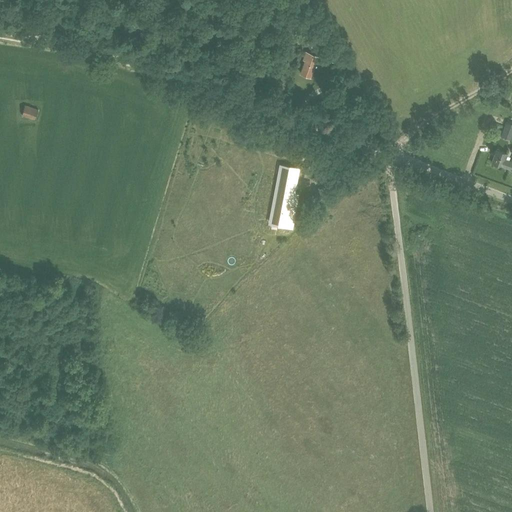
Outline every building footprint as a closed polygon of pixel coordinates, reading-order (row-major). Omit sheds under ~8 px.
[(301,73),(310,76),(317,55),(307,51),(304,59),(306,60),(301,73)] [(22,115),(35,119),(38,109),(25,105),(22,115)] [(501,136),(511,140),(511,137),(511,122),(506,121),(501,136)] [(491,162),(509,168),(511,161),(509,160),(510,156),(507,155),(508,153),(496,149),(491,162)] [(291,221),(296,194),(292,194),(297,168),(281,165),(271,217),(291,221)] [(313,198),(324,202),(327,192),(317,188),(313,198)]
